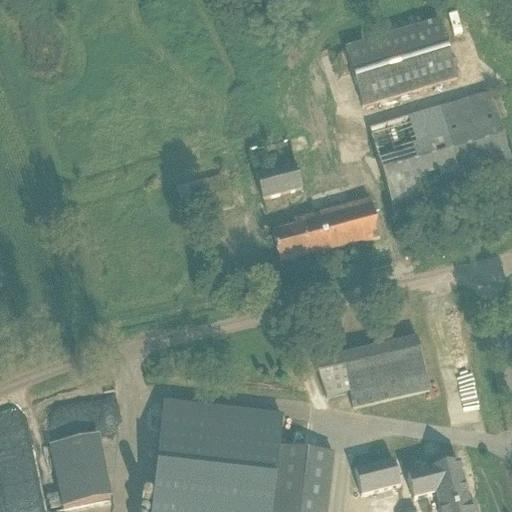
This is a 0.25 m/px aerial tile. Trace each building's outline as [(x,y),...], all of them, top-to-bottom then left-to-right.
[(455,81),(438,21),(344,48),(362,107),(455,81)] [(369,132),(390,203),(396,223),(511,187),(511,168),(511,167),(490,95),(369,132)] [(294,166),(255,177),(262,201),(301,191),(294,166)] [(177,189),(181,202),(186,221),(193,219),(234,209),(225,176),(177,189)] [(380,239),(370,203),(294,223),(296,228),(271,235),(279,267),(380,239)] [(256,265),(240,271),(249,293),(264,288),(256,265)] [(352,413),(431,392),(416,338),(313,366),(322,400),(347,394),(352,413)] [(206,390),(163,385),(149,511),(327,511),(334,455),(307,452),(311,413),(205,401),(206,390)] [(46,412),(52,441),(76,436),(70,407),(46,412)] [(108,500),(94,439),(49,449),(63,511),(108,500)] [(447,511),(451,471),(355,462),(351,509),(383,511),(447,511)]
